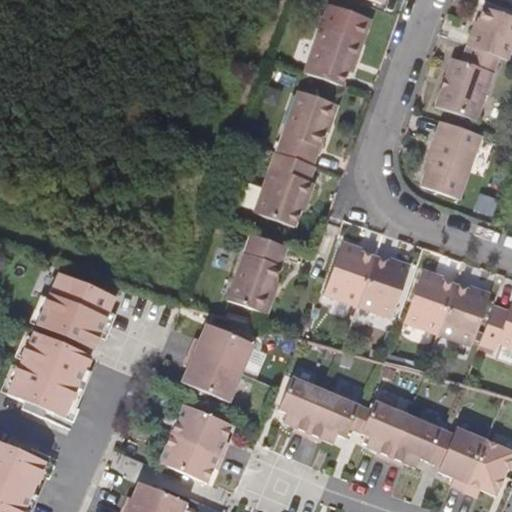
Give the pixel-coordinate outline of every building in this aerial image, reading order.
[(327,4),(304,72),(342,86),(347,70),(350,61),(355,62),(369,19),(327,4)] [(471,32),(465,46),(466,46),(498,57),(506,60),(511,42),(511,17),(482,7),(473,33),(471,32)] [(475,121),(498,57),(466,46),(461,61),(452,59),(435,107),(475,121)] [(299,91),(276,153),(311,165),(317,147),(320,148),(335,104),(299,91)] [(455,199),(478,134),(439,121),(427,153),(429,154),(418,186),(455,199)] [(308,181),(313,166),(311,165),(276,153),(274,152),(253,211),(294,226),(300,210),(303,200),(306,201),(312,182),(308,181)] [(281,266),(288,247),(253,234),(230,301),(266,314),(283,267),(281,266)] [(322,295),(356,307),(373,258),(353,251),(354,248),(340,243),(322,295)] [(373,258),(356,307),(390,319),(409,268),(395,263),(394,266),(373,258)] [(401,323),(435,334),(453,286),(432,279),(433,276),(419,271),(401,323)] [(118,302),(61,277),(52,299),(36,337),(22,367),(9,398),(37,410),(34,417),(45,422),(48,415),(55,418),(52,425),(72,434),(75,427),(81,414),(72,410),(93,361),(96,354),(118,302)] [(453,286),(435,334),(469,347),(488,296),(474,290),(473,293),(453,286)] [(507,311),(491,306),(477,344),(493,350),(495,343),(511,348),(511,304),(510,303),(507,311)] [(254,347),(206,326),(199,342),(195,341),(190,354),(242,376),(254,347)] [(242,376),(190,354),(184,367),(188,369),(181,384),(230,405),(242,376)] [(326,393),(292,379),(288,388),(278,411),(287,415),(283,425),(294,430),(293,433),(307,438),(326,393)] [(365,410),(326,393),(307,438),(320,444),(321,441),(333,446),(341,427),(355,433),(361,419),(365,410)] [(408,417),(375,403),(371,412),(365,410),(361,419),(355,433),(370,439),(366,449),(377,453),(376,457),(389,462),(408,417)] [(232,427),(183,407),(171,436),(223,458),(229,445),(225,443),(232,427)] [(448,434),(408,417),(389,462),(403,468),(404,465),(415,470),(420,460),(434,466),(448,434)] [(485,442),(456,429),(453,436),(448,434),(434,466),(440,469),(438,473),(454,480),(450,488),(463,494),(485,442)] [(223,458),(171,436),(159,465),(207,486),(214,470),(218,471),(223,458)] [(511,459),(511,452),(485,442),(463,494),(476,499),(480,491),(496,498),(511,459)] [(0,446),(0,511),(27,511),(42,480),(51,484),(56,470),(59,464),(39,455),(36,462),(29,459),(32,452),(21,447),(18,454),(0,446)] [(184,511),(188,503),(140,483),(133,498),(129,497),(124,510),(128,511),(184,511)]
